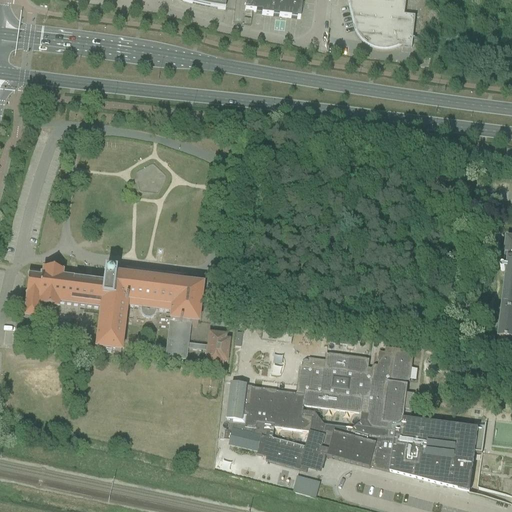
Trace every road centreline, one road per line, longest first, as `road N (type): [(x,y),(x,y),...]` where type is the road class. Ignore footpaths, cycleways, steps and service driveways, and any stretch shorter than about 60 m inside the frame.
road 1 (primary): [(511,110),(0,36)]
road 2 (primary): [(0,74),(511,134)]
road 3 (unclassified): [(86,130),(71,170),(65,233),(73,252),(92,260),(208,270),(228,161)]
road 4 (unclassified): [(511,197),(228,161)]
road 5 (residential): [(323,0),(319,32),(303,45),(249,39),(159,12),(148,0)]
road 6 (unclassified): [(228,161),(86,130)]
